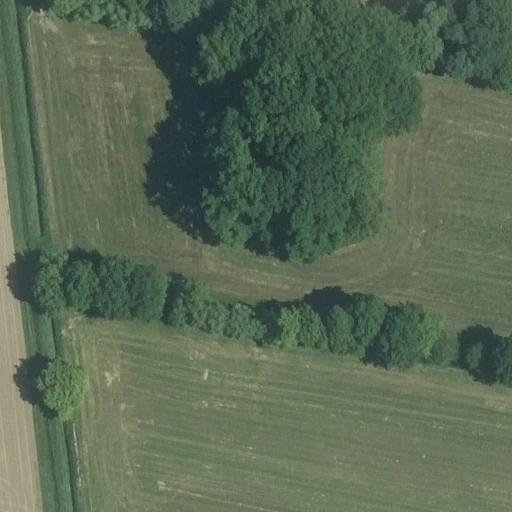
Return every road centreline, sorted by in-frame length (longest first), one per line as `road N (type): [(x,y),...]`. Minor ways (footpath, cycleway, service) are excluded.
road 1 (track): [(0,66),(48,511)]
road 2 (unclassified): [(301,0),(511,33)]
